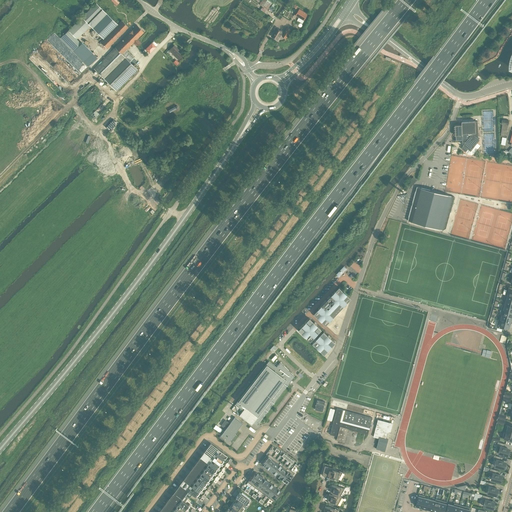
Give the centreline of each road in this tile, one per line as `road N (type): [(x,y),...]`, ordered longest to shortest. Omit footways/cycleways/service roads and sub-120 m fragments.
road 1 (motorway): [(406,0),(10,511)]
road 2 (motorway): [(96,511),(487,0)]
road 3 (unclassified): [(458,100),(449,130),(396,190),(335,352),(292,412),(275,434),(264,429),(243,459),(207,435),(148,511)]
road 4 (secondary): [(0,449),(131,289),(240,136)]
road 5 (track): [(75,103),(121,164),(182,220)]
road 6 (tertiary): [(247,71),(230,51),(140,0)]
